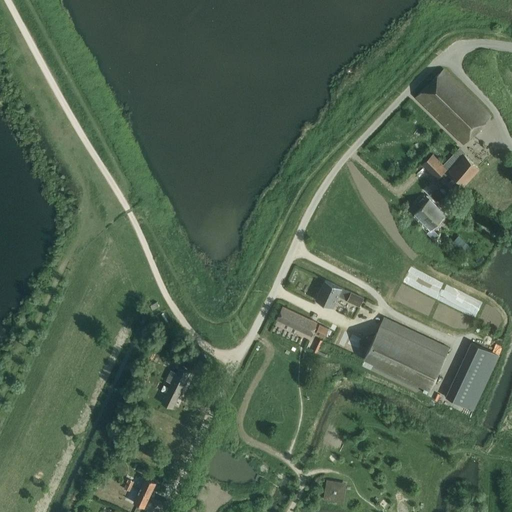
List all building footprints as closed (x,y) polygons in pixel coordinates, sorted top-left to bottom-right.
[(416,97),(463,143),(472,134),(475,132),(490,116),(443,70),(416,97)] [(447,169),(441,175),(451,185),(456,180),(464,186),(479,169),(464,154),(466,152),(460,147),(459,147),(444,163),(443,164),(447,169)] [(433,153),(422,163),(437,179),(441,175),(447,169),(443,164),(433,153)] [(421,207),(414,213),(431,229),(427,233),(432,239),(437,234),(432,228),(446,214),(430,198),(427,201),(423,197),(417,203),(421,207)] [(459,202),(469,213),(474,208),(464,197),(459,202)] [(482,222),(481,223),(490,231),(492,229),(494,227),(486,219),(482,222)] [(468,245),(458,234),(451,242),(460,252),(468,245)] [(325,279),(315,300),(322,303),(321,305),(327,308),(328,306),(332,308),(338,295),(348,300),(351,292),(351,291),(342,287),(325,279)] [(347,301),(360,306),(362,300),(364,298),(351,292),(348,300),(347,301)] [(283,306),(276,320),(307,334),(311,336),(318,322),(314,320),(310,318),(283,306)] [(364,358),(430,389),(449,348),(384,317),(364,358)] [(320,324),(315,333),(324,337),(329,328),(320,324)] [(474,410),(500,355),(471,341),(445,396),(474,410)] [(154,365),(169,371),(173,363),(158,357),(154,365)] [(172,383),(162,403),(172,408),(190,372),(179,367),(176,373),(171,370),(166,380),(172,383)] [(118,454),(112,451),(109,457),(115,459),(118,454)] [(146,477),(140,489),(150,494),(156,482),(146,477)] [(128,478),(124,488),(130,490),(134,481),(128,478)] [(325,481),(323,500),(343,503),(346,484),(325,481)] [(140,489),(134,502),(144,507),(150,494),(140,489)]
